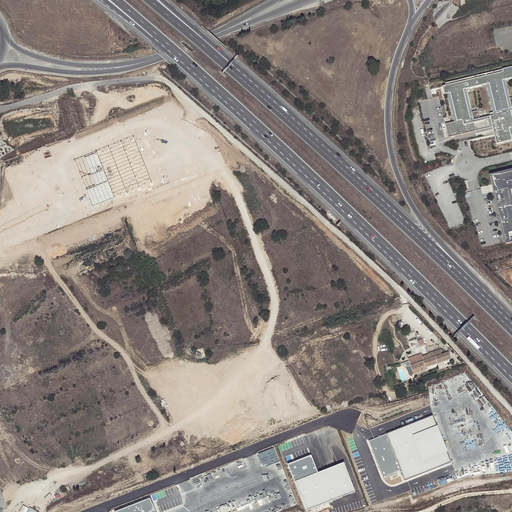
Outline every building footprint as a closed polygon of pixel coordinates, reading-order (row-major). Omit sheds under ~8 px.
[(502,71),(442,85),(444,94),(447,93),(453,121),(444,123),(448,137),(475,131),(475,129),(491,126),(489,116),(472,119),(466,89),(486,84),(492,110),(508,107),(501,79),(511,76),(511,126),(508,127),(511,138),(511,137),(511,65),(501,68),(502,71)] [(493,115),(489,116),(491,126),(496,143),(511,140),(511,138),(508,127),(511,126),(511,119),(510,110),(509,107),(492,111),(493,115)] [(147,133),(74,159),(91,206),(164,179),(147,133)] [(511,203),(509,190),(511,189),(511,167),(489,173),(506,244),(511,242),(511,203)] [(408,366),(410,365),(413,372),(414,375),(426,370),(425,368),(451,358),(449,352),(442,354),(441,351),(440,349),(428,354),(422,355),(421,352),(417,341),(414,332),(406,335),(413,355),(405,358),(408,366)] [(421,352),(422,355),(428,354),(422,339),(417,341),(421,352)] [(405,367),(409,376),(414,375),(413,372),(410,365),(408,366),(405,367)] [(434,417),(370,442),(384,477),(401,471),(405,480),(451,462),(434,417)] [(312,457),(289,466),(306,511),(307,511),(356,494),(345,465),(319,475),(312,457)] [(154,511),(151,501),(122,511),(154,511)]
